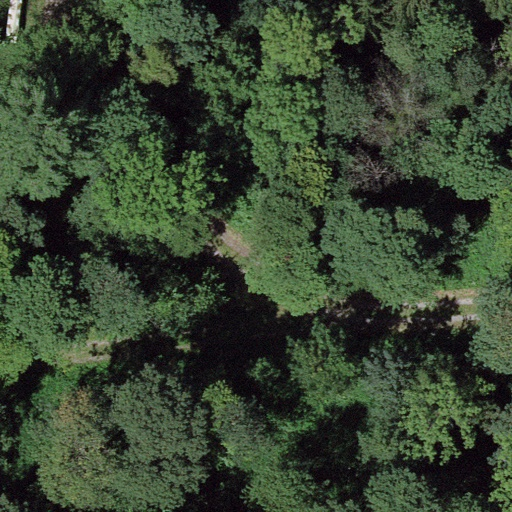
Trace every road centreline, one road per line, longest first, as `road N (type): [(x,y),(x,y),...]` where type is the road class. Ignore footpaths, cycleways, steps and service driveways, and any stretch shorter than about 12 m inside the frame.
road 1 (track): [(511,297),(0,343)]
road 2 (track): [(87,0),(127,120),(170,190),(239,261),(348,317)]
road 3 (track): [(64,0),(43,62),(0,137)]
